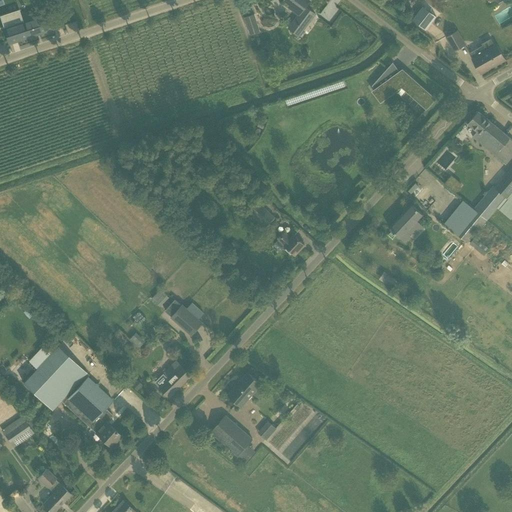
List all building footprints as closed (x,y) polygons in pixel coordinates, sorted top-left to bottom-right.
[(299,36),(303,30),(315,14),(305,7),(310,1),(308,0),(284,0),(295,8),(292,11),(297,15),(292,22),(288,28),(299,36)] [(412,19),(426,30),(436,17),(422,6),(412,19)] [(0,41),(1,45),(3,45),(9,42),(9,43),(53,29),(48,14),(33,19),(30,12),(2,21),(4,27),(0,27),(0,41)] [(260,32),(257,23),(247,26),(250,35),(260,32)] [(465,45),(460,36),(457,31),(446,37),(454,51),(465,45)] [(505,60),(500,51),(497,45),(495,46),(491,39),(482,44),(483,45),(470,52),(474,58),(472,59),(480,74),(505,60)] [(395,76),(388,67),(372,86),(375,90),(374,91),(381,101),(401,86),(426,108),(434,99),(402,70),(400,72),(395,76)] [(415,106),(422,113),(425,110),(418,103),(415,106)] [(503,162),(506,164),(511,156),(511,139),(479,112),(478,111),(468,124),(477,131),(472,136),(503,162)] [(511,170),(496,189),(506,197),(511,189),(511,170)] [(462,185),(451,175),(445,183),(456,192),(462,185)] [(256,192),(248,184),(247,183),(244,180),(237,188),(240,191),(241,191),(248,199),(256,192)] [(227,191),(234,198),(242,204),(247,199),(239,192),(232,186),(227,191)] [(467,243),(496,208),(506,197),(496,189),(493,186),(474,209),(472,212),(455,232),(467,243)] [(256,200),(247,210),(265,227),(275,217),(256,200)] [(412,204),(389,228),(400,239),(401,239),(405,243),(411,237),(406,232),(423,215),(412,204)] [(279,251),(285,246),(295,255),(304,245),(294,235),(290,238),(285,233),(273,246),(279,251)] [(469,244),(484,256),(489,249),(475,237),(469,244)] [(392,287),(396,281),(396,280),(388,274),(383,282),(391,288),(392,287)] [(152,299),(156,303),(165,294),(161,290),(152,299)] [(202,323),(182,305),(171,317),(191,335),(202,323)] [(148,343),(143,349),(147,353),(153,348),(148,343)] [(78,364),(58,345),(23,383),(52,410),(82,379),(72,370),(78,364)] [(159,388),(169,398),(191,376),(176,361),(163,374),(168,379),(159,388)] [(241,407),(261,384),(248,372),(228,395),(241,407)] [(99,436),(111,447),(121,436),(105,421),(112,414),(105,408),(112,400),(86,376),(62,402),(95,433),(99,436)] [(136,379),(131,385),(137,391),(143,386),(136,379)] [(278,387),(274,394),(280,398),(284,391),(278,387)] [(253,440),(233,422),(226,416),(211,432),(245,463),(256,451),(249,444),(253,440)] [(24,419),(16,425),(14,422),(1,430),(11,445),(32,430),(24,419)] [(269,419),(259,432),(268,439),(278,427),(269,419)] [(268,441),(289,460),(309,439),(301,431),(297,435),(283,422),(273,432),(276,433),(268,441)] [(158,474),(160,470),(155,466),(152,470),(158,474)] [(50,511),(53,511),(71,494),(55,479),(56,478),(46,468),(38,478),(48,487),(38,497),(44,503),(43,504),(50,511)] [(134,511),(123,501),(112,511),(134,511)]
